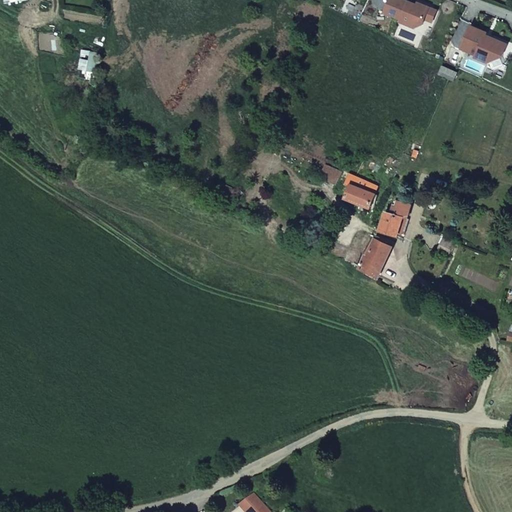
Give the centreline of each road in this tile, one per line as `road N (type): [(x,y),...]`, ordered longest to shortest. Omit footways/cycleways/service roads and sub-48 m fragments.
road 1 (unclassified): [(473,420),(364,416),(193,495),(120,511)]
road 2 (track): [(0,141),(58,181),(71,171),(36,33),(49,0)]
road 3 (residential): [(413,283),(472,316),(496,342),(473,420)]
